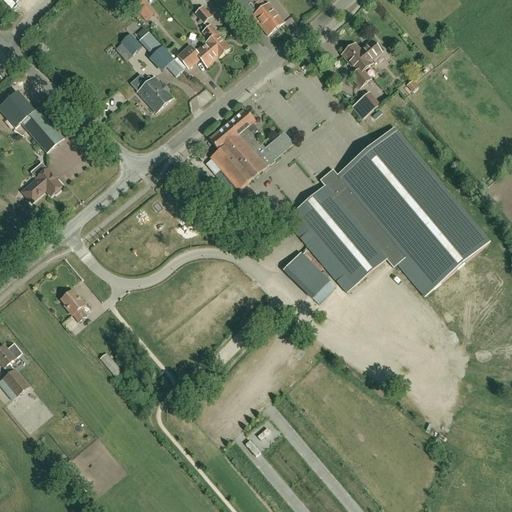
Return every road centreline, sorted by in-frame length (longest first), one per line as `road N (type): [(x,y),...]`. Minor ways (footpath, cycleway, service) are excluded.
road 1 (tertiary): [(139,172),(347,0)]
road 2 (unclassified): [(307,323),(251,268),(219,253),(190,256),(150,281),(120,282)]
road 3 (unclassified): [(139,172),(0,43)]
